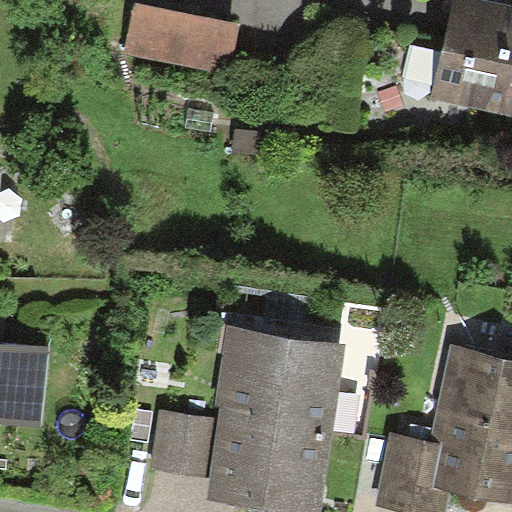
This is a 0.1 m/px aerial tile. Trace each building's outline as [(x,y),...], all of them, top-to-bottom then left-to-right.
[(244,21),(139,0),(137,0),(126,55),(233,76),(244,21)] [(511,14),(459,3),(437,103),(511,118),(511,14)] [(291,511),(324,511),(349,346),(225,327),(212,414),(157,406),(148,472),(213,482),(211,500),(291,511)] [(61,342),(0,335),(0,430),(51,436),(61,342)] [(511,506),(511,360),(454,349),(435,446),(397,438),(383,509),(398,511),(448,511),(452,494),(511,506)]
